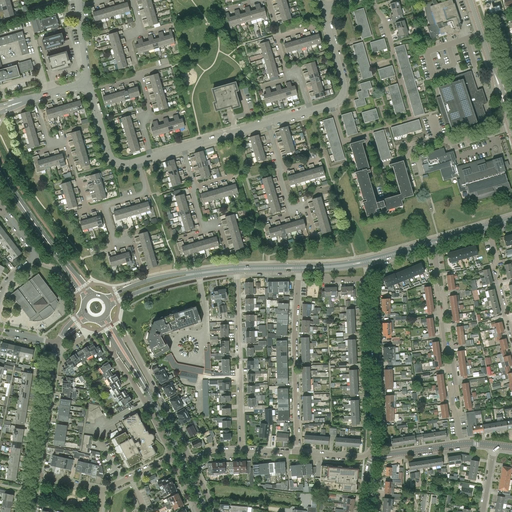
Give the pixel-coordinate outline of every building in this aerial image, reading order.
[(120,0),(125,13),(130,12),(127,3),(124,4),(123,0),(120,0)] [(285,0),(282,0),(277,2),(277,4),(273,6),(273,8),(287,4),(285,0)] [(392,10),(400,8),(398,1),(397,0),(391,0),(387,1),(389,7),(390,7),(392,10)] [(425,4),(425,3),(425,8),(425,13),(427,17),(428,21),(431,26),(427,27),(431,41),(440,34),(440,35),(447,32),(448,36),(460,32),(459,28),(460,28),(462,26),(462,25),(461,25),(461,24),(460,24),(459,23),(460,22),(454,4),(453,4),(451,0),(450,0),(449,0),(437,0),(435,1),(434,0),(431,0),(432,2),(429,3),(425,4)] [(120,15),(117,6),(115,6),(113,2),(111,2),(115,16),(120,15)] [(11,4),(2,6),(3,10),(0,10),(0,13),(14,9),(14,8),(12,9),(11,4)] [(110,17),(108,8),(105,9),(104,4),(101,5),(105,19),(110,17)] [(152,4),(143,7),(144,9),(139,11),(140,13),(153,9),(152,4)] [(257,4),(261,18),(266,17),(264,8),(261,9),(259,4),(257,4)] [(91,8),(93,13),(95,22),(100,20),(98,11),(95,12),(94,7),(91,8)] [(256,20),(253,11),(250,12),(249,7),(247,7),(251,21),(256,20)] [(355,18),(365,15),(363,8),(353,11),(355,18)] [(393,20),(403,17),(402,14),(400,8),(392,10),(393,14),(391,15),(393,20)] [(14,16),(12,10),(14,10),(14,9),(0,13),(0,15),(4,14),(5,18),(14,16)] [(288,9),(279,12),(280,14),(275,16),(276,18),(290,14),(288,9)] [(245,23),(243,14),(240,14),(238,10),(236,10),(240,24),(245,23)] [(58,25),(57,19),(56,13),(52,15),(52,16),(42,19),(42,18),(31,21),(35,33),(44,30),(43,29),(58,25)] [(226,14),(227,18),(229,27),(235,26),(233,17),(229,17),(228,13),(226,14)] [(155,14),(146,17),(147,19),(142,21),(143,23),(156,19),(155,14)] [(357,25),(367,22),(365,15),(355,18),(357,25)] [(397,30),(406,27),(404,21),(404,20),(403,17),(393,20),(394,26),(396,26),(397,30)] [(149,27),(154,25),(155,28),(160,26),(159,23),(157,23),(156,19),(143,23),(143,25),(148,24),(149,27)] [(359,32),(369,29),(367,22),(357,25),(359,32)] [(406,27),(397,30),(398,34),(397,34),(398,40),(409,37),(408,34),(408,33),(406,27)] [(369,29),(359,32),(361,39),(371,36),(369,29)] [(122,31),(117,32),(108,35),(110,40),(119,37),(118,35),(123,33),(122,31)] [(19,73),(33,69),(31,60),(16,64),(17,65),(0,69),(0,60),(0,61),(0,59),(0,46),(18,41),(22,56),(29,54),(22,32),(0,38),(0,81),(1,81),(4,81),(20,76),(19,73)] [(169,45),(167,36),(164,37),(162,32),(160,33),(164,46),(169,45)] [(316,44),(313,36),(311,36),(309,32),(307,32),(311,46),(316,44)] [(44,39),(45,40),(42,40),(45,51),(65,45),(62,34),(44,39)] [(306,47),(304,38),(301,39),(299,34),(297,35),(301,49),(306,47)] [(159,48),(156,39),(153,40),(152,35),(150,36),(154,49),(159,48)] [(287,38),(291,51),(296,50),(294,41),(291,42),(290,37),(287,38)] [(148,51),(146,42),(143,43),(142,38),(139,39),(143,52),(148,51)] [(261,49),(270,46),(269,44),(274,42),(273,40),(268,41),(267,38),(260,41),(260,44),(259,44),(261,49)] [(143,52),(139,39),(137,39),(138,44),(135,45),(138,54),(143,52)] [(377,41),(380,51),(387,49),(384,39),(377,41)] [(113,50),(121,47),(121,44),(126,43),(125,41),(111,45),(113,50)] [(380,51),(377,41),(370,43),(373,53),(380,51)] [(354,52),(364,49),(362,42),(352,45),(354,52)] [(396,55),(406,52),(404,45),(394,48),(396,55)] [(461,62),(457,48),(452,49),(457,63),(461,62)] [(356,59),(366,56),(364,49),(354,52),(356,59)] [(264,59),(273,56),(272,54),(276,52),(276,50),(272,51),(262,54),(264,59)] [(47,57),(51,72),(58,70),(69,67),(68,64),(71,63),(67,51),(47,57)] [(115,60),(124,57),(124,54),(128,53),(128,51),(114,55),(115,60)] [(406,52),(396,55),(398,62),(408,59),(406,52)] [(358,66),(368,63),(366,56),(356,59),(358,66)] [(408,59),(398,62),(400,68),(410,66),(408,59)] [(130,60),(117,64),(118,70),(127,67),(126,64),(131,62),(130,60)] [(267,69),(272,67),(275,66),(275,63),(279,62),(279,60),(265,64),(267,69)] [(360,73),(370,70),(368,63),(358,66),(360,73)] [(385,68),(388,78),(395,76),(392,66),(385,68)] [(410,66),(400,68),(402,75),(412,72),(410,66)] [(316,67),(307,69),(308,72),(303,74),(304,76),(317,72),(316,67)] [(388,78),(385,68),(378,70),(381,80),(388,78)] [(281,70),(272,72),(268,74),(269,79),(278,76),(277,73),(282,72),(281,70)] [(370,70),(360,73),(362,80),(372,77),(370,70)] [(449,122),(452,131),(467,125),(469,130),(485,125),(478,106),(486,103),(484,95),(482,89),(477,90),(470,71),(451,77),(453,82),(437,87),(440,96),(436,98),(444,124),(449,122)] [(412,72),(402,75),(404,82),(414,79),(412,72)] [(319,77),(310,79),(311,82),(306,84),(307,86),(320,82),(319,77)] [(159,79),(151,81),(151,84),(147,85),(147,87),(161,83),(159,79)] [(414,79),(404,82),(406,89),(416,86),(414,79)] [(361,91),(367,90),(372,88),(370,81),(359,84),(361,91)] [(288,83),(292,96),(297,95),(295,86),(291,87),(290,82),(288,83)] [(137,87),(135,88),(133,83),(131,84),(135,97),(140,96),(137,87)] [(216,102),(214,103),(216,111),(231,106),(232,109),(239,106),(235,91),(237,91),(235,83),(212,90),(216,102)] [(389,94),(399,91),(397,84),(387,87),(389,94)] [(287,98),(284,89),(281,90),(280,85),(278,86),(281,99),(287,98)] [(130,99),(127,90),(125,91),(123,86),(121,86),(125,100),(130,99)] [(322,86),(313,89),(314,92),(309,93),(309,95),(323,91),(322,86)] [(416,86),(406,89),(408,96),(418,93),(416,86)] [(162,88),(153,91),(154,94),(149,95),(150,97),(164,93),(162,88)] [(276,101),(274,92),(271,93),(269,88),(267,89),(271,102),(276,101)] [(120,101),(118,93),(115,93),(114,89),(111,89),(115,103),(120,101)] [(367,90),(361,91),(357,92),(359,99),(364,98),(369,97),(367,90)] [(101,92),(103,97),(105,106),(110,104),(108,95),(105,96),(104,91),(101,92)] [(399,91),(389,94),(391,101),(401,98),(399,91)] [(418,93),(408,96),(410,103),(420,100),(418,93)] [(69,98),(73,112),(78,111),(75,102),(73,103),(71,98),(69,98)] [(165,98),(156,101),(157,103),(152,105),(153,107),(166,103),(165,98)] [(366,105),(364,98),(359,99),(354,101),(356,108),(366,105)] [(401,98),(391,101),(393,107),(403,104),(401,98)] [(420,100),(410,103),(412,110),(422,107),(420,100)] [(59,101),(63,115),(68,114),(66,105),(63,105),(62,101),(59,101)] [(50,104),(54,118),(58,116),(56,107),(53,108),(52,104),(50,104)] [(403,104),(393,107),(395,115),(405,112),(403,104)] [(422,107),(412,110),(414,117),(424,114),(422,107)] [(375,109),(368,111),(371,121),(378,119),(375,109)] [(371,121),(368,111),(361,113),(364,123),(371,121)] [(343,122),(353,119),(351,112),(341,115),(343,122)] [(134,114),(130,116),(121,118),(122,123),(131,121),(130,118),(135,117),(134,114)] [(36,115),(22,119),(23,124),(32,121),(32,118),(36,117),(36,115)] [(175,116),(179,129),(185,128),(182,119),(179,120),(178,115),(175,116)] [(174,131),(172,122),(169,123),(167,118),(165,119),(169,132),(174,131)] [(325,128),(335,125),(332,118),(322,121),(325,128)] [(353,119),(343,122),(345,129),(355,126),(353,119)] [(411,122),(414,132),(421,130),(419,120),(411,122)] [(164,134),(161,125),(158,126),(157,121),(155,121),(159,135),(164,134)] [(405,124),(407,134),(414,132),(411,122),(405,124)] [(125,133),(134,131),(133,128),(138,126),(137,124),(124,128),(125,133)] [(398,126),(401,136),(407,134),(405,124),(398,126)] [(39,125),(25,129),(26,134),(35,131),(34,128),(39,127),(39,125)] [(327,134),(337,132),(335,125),(325,128),(327,134)] [(275,133),(275,135),(289,131),(287,126),(279,129),(279,132),(275,133)] [(355,126),(345,129),(347,136),(359,133),(359,131),(357,132),(355,126)] [(401,136),(398,126),(391,128),(394,138),(401,136)] [(375,140),(385,137),(383,130),(373,133),(375,140)] [(329,141),(339,138),(337,132),(327,134),(329,141)] [(28,138),(29,143),(38,141),(37,138),(42,137),(41,134),(28,138)] [(128,143),(137,140),(136,138),(141,136),(140,134),(127,138),(128,143)] [(81,136),(72,138),(73,141),(68,142),(69,144),(83,140),(81,136)] [(278,143),(278,145),(292,141),(290,136),(282,139),(282,141),(278,143)] [(385,137),(375,140),(377,147),(387,144),(385,137)] [(252,147),(261,145),(261,142),(265,141),(265,138),(251,142),(252,147)] [(331,148),(341,145),(339,138),(329,141),(331,148)] [(352,147),(351,147),(353,155),(354,154),(355,157),(354,158),(355,158),(356,161),(355,161),(357,168),(358,168),(359,171),(358,171),(355,172),(356,176),(357,176),(358,179),(357,179),(358,179),(359,182),(358,183),(360,190),(361,189),(362,192),(361,193),(362,193),(363,196),(362,196),(363,200),(365,199),(366,201),(362,202),(363,206),(365,206),(365,209),(364,209),(366,216),(385,211),(385,209),(391,208),(392,209),(399,207),(399,206),(402,205),(402,206),(399,196),(373,203),(372,200),(373,199),(365,170),(368,169),(360,141),(350,144),(351,144),(352,147)] [(143,144),(130,148),(131,153),(140,150),(139,147),(144,146),(143,144)] [(387,144),(377,147),(379,154),(389,151),(387,144)] [(84,145),(75,148),(76,151),(71,152),(72,154),(85,150),(84,145)] [(333,155),(343,152),(341,145),(331,148),(333,155)] [(281,155),(286,154),(295,151),(293,146),(284,149),(285,151),(280,153),(281,155)] [(255,157),(264,155),(263,152),(268,150),(267,148),(254,152),(255,157)] [(420,160),(422,165),(424,174),(440,169),(443,181),(452,178),(456,177),(452,163),(455,162),(452,152),(445,154),(443,148),(426,153),(428,157),(420,160)] [(56,150),(60,164),(61,167),(66,165),(62,154),(59,155),(58,150),(56,150)] [(191,160),(204,156),(203,151),(194,153),(195,156),(190,158),(191,160)] [(389,151),(379,154),(381,161),(391,158),(389,151)] [(343,152),(333,155),(335,162),(345,159),(343,152)] [(48,153),(46,153),(50,167),(55,165),(52,157),(50,157),(48,153)] [(40,160),(38,155),(33,157),(32,157),(37,173),(45,170),(42,160),(40,160)] [(87,155),(78,158),(79,160),(74,162),(75,164),(88,160),(87,155)] [(503,166),(495,169),(493,161),(485,163),(484,159),(457,167),(455,162),(452,163),(456,177),(457,183),(460,191),(467,189),(470,202),(498,194),(496,186),(507,183),(503,166)] [(81,168),(83,167),(84,171),(94,168),(94,167),(90,168),(88,160),(75,164),(75,166),(80,165),(81,168)] [(206,161),(197,163),(198,166),(193,167),(194,170),(207,166),(206,161)] [(413,195),(403,161),(393,164),(403,198),(413,195)] [(168,172),(177,169),(176,167),(180,165),(180,163),(166,167),(168,172)] [(313,164),(311,165),(315,178),(319,177),(317,168),(314,169),(313,164)] [(303,167),(301,167),(305,181),(310,180),(307,171),(305,172),(303,167)] [(293,170),(291,170),(295,184),(300,183),(297,174),(295,174),(293,170)] [(196,180),(201,178),(210,176),(208,171),(200,173),(200,176),(196,177),(196,180)] [(171,182),(179,179),(179,176),(183,175),(183,173),(169,177),(171,182)] [(100,178),(91,181),(92,183),(88,185),(88,187),(102,183),(100,178)] [(75,182),(75,180),(61,184),(63,189),(71,186),(71,184),(75,182)] [(277,180),(263,184),(264,189),(273,186),(273,184),(277,182),(277,180)] [(226,182),(224,182),(228,196),(233,194),(230,186),(228,186),(226,182)] [(216,184),(214,185),(218,199),(223,197),(221,188),(218,189),(216,184)] [(207,187),(204,188),(208,202),(213,200),(211,191),(208,192),(207,187)] [(103,188),(94,190),(95,193),(90,194),(91,197),(105,193),(103,188)] [(78,192),(78,190),(64,194),(65,199),(74,196),(74,194),(78,192)] [(280,190),(266,194),(267,199),(276,196),(276,193),(280,192),(280,190)] [(308,204),(308,206),(322,202),(320,197),(312,199),(312,202),(308,204)] [(176,202),(178,207),(187,204),(186,201),(191,200),(190,198),(176,202)] [(139,199),(137,200),(141,213),(145,212),(143,203),(140,204),(139,199)] [(81,202),(81,200),(67,204),(68,209),(77,206),(76,203),(81,202)] [(282,200),(269,204),(270,209),(279,206),(278,203),(283,202),(282,200)] [(129,202),(127,203),(131,216),(136,215),(133,206),(130,207),(129,202)] [(119,205),(117,206),(121,219),(126,218),(123,209),(121,210),(119,205)] [(311,213),(311,216),(325,212),(323,207),(314,209),(315,212),(311,213)] [(193,208),(179,212),(180,216),(179,216),(179,217),(189,214),(189,211),(194,210),(193,208)] [(96,212),(93,212),(97,226),(102,225),(100,216),(97,217),(96,212)] [(225,217),(226,220),(221,221),(222,223),(235,219),(234,214),(225,217)] [(86,215),(84,215),(87,229),(92,227),(90,219),(87,219),(86,215)] [(299,215),(296,216),(300,230),(305,228),(303,219),(300,220),(299,215)] [(314,223),(314,225),(328,221),(326,216),(317,219),(318,222),(314,223)] [(196,217),(182,221),(184,226),(192,224),(192,221),(196,220),(196,217)] [(289,218),(287,219),(290,232),(295,231),(293,222),(290,223),(289,218)] [(279,221),(277,222),(281,235),(286,234),(283,225),(280,226),(279,221)] [(224,231),(224,233),(238,229),(237,224),(228,227),(229,230),(224,231)] [(265,233),(269,232),(271,238),(276,237),(273,228),(271,228),(269,224),(263,225),(265,233)] [(317,235),(322,234),(331,231),(329,226),(320,229),(321,232),(316,233),(317,235)] [(134,238),(135,241),(148,237),(147,232),(138,234),(139,237),(134,238)] [(0,240),(2,244),(9,238),(5,233),(0,237),(0,240)] [(212,233),(210,233),(214,247),(219,246),(216,237),(213,238),(212,233)] [(227,241),(227,243),(241,239),(239,234),(231,237),(231,239),(227,241)] [(200,236),(201,241),(204,250),(209,248),(206,240),(203,240),(202,236),(200,236)] [(6,249),(13,243),(9,238),(2,244),(6,249)] [(192,239),(190,239),(194,253),(199,251),(196,243),(194,243),(192,239)] [(179,251),(182,250),(184,256),(189,254),(187,245),(184,246),(183,241),(176,243),(179,251)] [(137,248),(138,250),(151,247),(150,242),(141,244),(142,247),(137,248)] [(10,254),(17,248),(13,243),(6,249),(10,254)] [(230,253),(235,252),(244,249),(242,244),(234,246),(234,249),(230,251),(230,253)] [(475,245),(469,247),(472,256),(477,255),(475,245)] [(466,258),(472,256),(469,247),(463,249),(466,258)] [(17,248),(10,254),(14,259),(21,253),(17,248)] [(125,248),(122,249),(126,262),(131,261),(129,252),(126,253),(125,248)] [(463,249),(458,251),(460,260),(466,258),(463,249)] [(115,251),(113,252),(117,265),(121,264),(119,255),(116,256),(115,251)] [(140,258),(141,260),(154,256),(153,251),(144,254),(145,257),(140,258)] [(455,261),(460,260),(458,251),(452,252),(455,261)] [(144,270),(148,269),(157,266),(156,261),(147,264),(148,267),(143,268),(144,270)] [(424,272),(422,267),(423,267),(422,264),(421,264),(421,263),(415,266),(419,274),(424,272)] [(419,274),(415,266),(410,268),(414,276),(419,274)] [(414,276),(410,268),(405,270),(408,279),(414,276)] [(484,278),(490,276),(489,269),(479,271),(480,275),(483,274),(484,278)] [(408,279),(405,270),(399,272),(403,281),(408,279)] [(403,281),(399,272),(394,274),(398,283),(403,281)] [(53,313),(54,311),(55,310),(55,309),(56,308),(57,306),(57,305),(58,304),(58,303),(58,302),(56,299),(57,299),(55,295),(52,292),(50,289),(38,274),(32,279),(18,289),(11,295),(25,313),(30,319),(31,319),(33,321),(32,321),(34,321),(36,321),(38,321),(39,321),(40,321),(42,320),(44,320),(44,319),(46,319),(47,318),(49,317),(49,316),(51,315),(52,314),(53,313)] [(398,283),(394,274),(389,276),(392,285),(398,283)] [(447,283),(454,282),(456,282),(456,278),(457,278),(456,274),(446,276),(447,283)] [(392,285),(389,276),(383,278),(387,287),(392,285)] [(490,276),(484,278),(481,279),(482,286),(492,283),(490,276)] [(268,299),(268,293),(273,293),(273,282),(267,282),(267,289),(265,289),(265,293),(265,296),(265,299),(268,299)] [(454,282),(447,283),(448,290),(458,289),(458,285),(454,285),(454,282)] [(425,294),(431,293),(430,287),(427,287),(427,284),(424,285),(421,285),(421,286),(415,288),(416,290),(422,289),(422,288),(424,288),(425,294)] [(347,287),(347,295),(350,295),(350,297),(355,297),(355,289),(353,289),(353,287),(349,287),(349,286),(347,286),(347,287)] [(331,295),(330,288),(327,288),(327,287),(325,287),(325,288),(324,288),(324,291),(321,292),(321,298),(328,297),(329,298),(329,305),(333,305),(333,302),(331,302),(331,299),(331,295)] [(489,297),(495,295),(494,289),(491,290),(490,288),(487,288),(489,297)] [(220,299),(219,290),(213,291),(213,295),(211,295),(212,300),(214,300),(220,299)] [(450,303),(456,302),(460,301),(459,295),(458,295),(458,294),(455,294),(455,293),(452,293),(452,296),(449,296),(450,303)] [(381,305),(390,305),(389,299),(390,299),(389,296),(384,296),(384,299),(381,299),(381,302),(380,302),(381,305)] [(283,303),(283,301),(277,301),(277,303),(278,303),(277,309),(288,309),(288,304),(283,303)] [(306,301),(306,304),(303,304),(302,310),(310,310),(318,311),(320,311),(320,308),(314,308),(314,305),(310,304),(311,301),(306,301)] [(381,309),(382,309),(382,312),(385,312),(385,314),(390,314),(390,311),(390,305),(381,305),(381,306),(381,309)] [(155,358),(169,350),(170,350),(167,343),(165,344),(161,336),(162,333),(164,333),(165,334),(178,330),(177,328),(184,326),(183,324),(187,323),(187,325),(194,322),(194,324),(201,322),(196,306),(159,318),(160,320),(154,322),(147,339),(150,345),(149,346),(155,358)] [(458,314),(452,315),(453,321),(455,321),(456,323),(459,323),(459,318),(462,318),(462,314),(458,314)] [(427,328),(433,327),(432,318),(425,319),(420,320),(421,323),(423,323),(424,325),(427,324),(427,328)] [(382,329),(391,329),(394,329),(393,321),(393,320),(385,320),(385,323),(382,323),(382,326),(381,326),(382,329)] [(457,336),(463,335),(462,329),(468,328),(468,325),(462,326),(456,327),(457,336)] [(309,327),(301,326),(301,332),(304,332),(304,335),(312,335),(312,330),(317,330),(317,327),(312,327),(309,327)] [(433,327),(427,328),(428,333),(422,334),(423,337),(423,338),(429,337),(435,336),(433,327)] [(503,328),(502,327),(496,328),(497,333),(495,333),(493,334),(494,338),(501,336),(500,332),(503,331),(503,330),(504,330),(503,328)] [(382,333),(383,336),(386,336),(386,338),(391,338),(391,336),(391,333),(391,329),(382,329),(382,330),(381,330),(382,333)] [(287,330),(276,330),(276,335),(275,335),(274,334),(267,333),(267,338),(271,338),(281,338),(281,335),(287,336),(287,330)] [(464,341),(463,335),(457,336),(458,345),(464,344),(470,343),(471,345),(473,345),(472,340),(464,341)] [(500,345),(507,343),(505,339),(502,339),(501,336),(494,338),(495,341),(497,341),(499,341),(500,345)] [(211,370),(210,344),(218,344),(218,339),(210,339),(210,344),(207,344),(207,350),(204,351),(204,366),(204,369),(177,363),(175,361),(171,353),(166,356),(172,368),(173,369),(203,375),(204,369),(211,370)] [(0,351),(6,353),(8,344),(2,343),(0,350),(0,351)] [(507,343),(500,345),(498,345),(500,350),(500,354),(506,353),(505,349),(508,348),(507,343)] [(8,344),(6,353),(12,354),(14,346),(8,344)] [(98,346),(96,348),(94,344),(89,347),(92,351),(91,351),(93,355),(93,356),(97,354),(98,356),(102,354),(98,346)] [(383,352),(383,354),(392,353),(395,353),(395,347),(392,347),(392,344),(386,344),(386,347),(383,347),(383,350),(382,350),(383,352)] [(253,356),(253,350),(261,350),(261,345),(258,345),(252,345),(252,348),(247,348),(247,356),(253,356)] [(14,346),(12,354),(17,355),(16,358),(18,358),(19,356),(21,347),(14,346)] [(93,355),(91,351),(92,351),(89,347),(89,346),(83,350),(79,352),(85,361),(87,360),(87,359),(93,355)] [(25,357),(27,349),(21,347),(19,356),(25,357)] [(228,347),(221,347),(221,351),(219,351),(219,353),(216,353),(216,357),(224,356),(224,353),(229,353),(228,347)] [(27,349),(25,357),(31,359),(33,350),(27,349)] [(76,365),(81,362),(82,363),(85,361),(79,352),(76,354),(70,357),(71,358),(73,362),(74,362),(76,365)] [(384,357),(384,360),(387,360),(387,363),(388,362),(388,363),(392,362),(392,365),(400,365),(400,364),(401,364),(401,362),(399,362),(399,361),(396,362),(396,359),(392,359),(392,353),(383,354),(383,357),(384,357)] [(504,362),(511,360),(510,355),(506,356),(506,353),(500,354),(501,358),(503,357),(504,362)] [(219,366),(229,366),(229,359),(224,360),(224,356),(216,357),(214,357),(214,360),(221,360),(222,363),(218,363),(218,366),(219,366)] [(75,373),(72,369),(77,366),(76,365),(74,362),(73,362),(71,358),(66,361),(69,365),(65,367),(66,369),(63,370),(66,375),(70,376),(75,373)] [(251,371),(254,371),(259,371),(258,358),(252,358),(252,361),(247,361),(247,369),(251,369),(251,371)] [(441,367),(441,360),(434,361),(432,362),(433,368),(435,368),(436,370),(439,369),(439,367),(441,367)] [(511,360),(504,362),(505,366),(499,368),(500,372),(510,369),(509,366),(511,365),(511,360)] [(109,370),(110,370),(112,368),(109,362),(103,365),(104,366),(101,368),(104,373),(102,374),(104,377),(111,373),(109,370)] [(5,368),(0,366),(0,373),(2,374),(3,370),(4,371),(4,370),(6,371),(6,369),(13,370),(13,367),(5,365),(5,368)] [(152,368),(154,374),(157,379),(158,379),(158,378),(166,374),(164,372),(167,370),(166,368),(163,369),(160,370),(159,368),(158,369),(156,366),(152,368)] [(225,376),(225,373),(229,373),(229,366),(219,366),(219,370),(222,370),(222,373),(215,373),(215,376),(225,376)] [(479,377),(486,375),(485,367),(480,368),(481,372),(478,372),(479,377)] [(508,379),(511,377),(511,372),(511,373),(510,369),(500,372),(501,375),(503,374),(503,375),(504,375),(505,379),(508,379)] [(247,374),(247,382),(255,381),(256,380),(256,377),(260,376),(260,374),(267,374),(267,371),(260,371),(259,371),(254,371),(254,374),(247,374)] [(111,385),(114,383),(114,384),(119,381),(120,381),(116,375),(113,376),(111,373),(104,377),(106,380),(107,379),(111,385)] [(166,374),(158,378),(158,379),(161,384),(173,377),(171,375),(167,377),(166,374)] [(66,377),(66,381),(63,381),(62,387),(63,387),(68,388),(68,387),(73,388),(72,388),(73,382),(74,382),(75,378),(66,377)] [(287,378),(277,378),(277,383),(275,384),(275,386),(285,386),(284,383),(288,383),(287,378)] [(223,380),(215,381),(215,383),(218,383),(218,386),(219,386),(219,390),(222,390),(230,390),(229,383),(223,383),(223,380)] [(114,383),(111,385),(110,385),(112,389),(109,390),(111,394),(108,395),(109,397),(112,395),(119,391),(117,388),(121,386),(119,381),(114,384),(114,383)] [(164,390),(165,392),(177,386),(177,385),(180,384),(179,381),(172,385),(170,383),(172,382),(172,381),(171,381),(170,381),(169,381),(166,383),(167,384),(162,386),(163,387),(162,388),(164,390)] [(254,393),(254,389),(259,389),(259,387),(264,387),(264,389),(267,389),(267,383),(258,383),(258,384),(253,384),(254,386),(248,386),(248,393),(254,393)] [(167,397),(168,396),(168,397),(176,393),(174,390),(178,388),(177,386),(165,392),(166,394),(167,397)] [(77,392),(73,392),(74,388),(73,388),(68,387),(68,388),(63,387),(62,392),(67,393),(66,397),(76,399),(77,392)] [(120,401),(124,399),(123,399),(128,396),(127,396),(125,391),(120,393),(119,391),(112,395),(114,399),(117,398),(119,402),(120,401)] [(225,396),(225,393),(214,393),(214,398),(218,398),(218,402),(221,402),(230,402),(231,402),(231,401),(231,399),(230,398),(230,396),(225,396)] [(119,412),(132,406),(130,403),(132,401),(129,395),(128,396),(123,399),(124,399),(120,401),(123,405),(117,409),(119,412)] [(254,398),(248,398),(248,406),(254,406),(255,406),(255,405),(258,405),(257,401),(261,400),(265,400),(265,395),(261,395),(260,395),(254,395),(254,398)] [(171,403),(172,405),(185,398),(184,396),(179,399),(177,396),(170,400),(170,401),(171,403)] [(188,397),(185,398),(172,405),(174,407),(173,408),(174,410),(175,410),(175,411),(186,405),(185,402),(189,399),(188,397)] [(85,421),(94,423),(95,419),(103,414),(101,411),(104,409),(101,405),(88,402),(85,421)] [(230,415),(230,408),(225,409),(225,405),(219,405),(219,410),(222,410),(222,415),(230,415)] [(180,419),(187,415),(186,412),(190,410),(189,407),(177,413),(180,419)] [(260,423),(259,437),(268,438),(269,425),(272,425),(272,413),(272,410),(272,409),(260,409),(255,409),(255,412),(265,412),(265,424),(260,423)] [(484,432),(483,425),(476,426),(476,423),(475,415),(481,414),(480,411),(474,412),(466,413),(469,434),(484,432)] [(137,413),(131,416),(129,416),(129,417),(122,421),(126,427),(128,430),(127,430),(129,433),(142,459),(143,461),(148,458),(150,459),(150,457),(156,454),(153,447),(152,448),(151,445),(154,444),(152,440),(153,439),(154,437),(154,436),(153,435),(152,434),(150,433),(149,434),(147,431),(146,431),(145,429),(142,422),(141,422),(140,420),(137,413)] [(507,429),(506,421),(503,422),(502,414),(499,415),(501,430),(507,429)] [(187,415),(180,419),(179,419),(182,425),(193,418),(191,416),(189,417),(187,415)] [(289,421),(288,415),(278,415),(278,420),(276,420),(276,423),(283,423),(284,423),(284,421),(289,421)] [(230,421),(225,421),(225,418),(216,418),(213,418),(213,421),(216,421),(216,423),(219,423),(219,427),(220,428),(230,427),(230,421)] [(196,426),(197,426),(195,421),(188,424),(189,427),(186,429),(188,432),(186,432),(188,436),(190,435),(190,437),(199,432),(196,426)] [(283,430),(283,434),(282,441),(288,442),(289,431),(287,431),(287,426),(290,426),(290,423),(284,423),(283,423),(283,426),(283,430)] [(448,431),(445,431),(445,428),(443,428),(443,431),(440,432),(441,439),(447,438),(446,435),(448,435),(448,431)] [(114,436),(119,434),(117,430),(113,432),(108,435),(110,437),(110,438),(112,437),(114,436)] [(230,434),(229,434),(229,430),(223,430),(223,434),(223,437),(220,437),(220,442),(224,441),(224,440),(231,440),(230,434)] [(420,440),(423,439),(423,442),(429,441),(428,434),(424,434),(423,431),(421,431),(422,434),(419,435),(420,440)] [(142,459),(129,433),(127,435),(125,432),(112,439),(128,468),(141,461),(140,460),(142,459)] [(415,440),(418,440),(418,435),(415,435),(414,433),(412,433),(413,436),(409,437),(410,444),(416,443),(415,440)] [(89,454),(90,450),(92,436),(83,435),(81,452),(89,454)] [(391,439),(388,439),(389,444),(392,444),(392,447),(398,446),(397,438),(393,439),(392,436),(390,436),(391,439)] [(192,445),(193,445),(194,448),(195,447),(196,448),(201,445),(202,447),(205,446),(201,438),(191,442),(191,443),(192,445)] [(56,467),(58,456),(59,452),(60,449),(55,448),(54,451),(56,452),(55,456),(53,455),(50,466),(56,467)] [(472,459),(468,458),(468,461),(468,463),(470,463),(470,466),(477,468),(479,461),(471,460),(472,459)] [(96,465),(97,461),(94,460),(93,463),(94,463),(91,475),(92,475),(92,477),(95,477),(95,476),(96,476),(103,477),(103,475),(102,467),(99,466),(96,465)] [(240,474),(239,461),(236,461),(236,462),(229,462),(229,475),(240,474)] [(239,461),(240,474),(250,473),(250,468),(250,461),(243,462),(243,461),(239,461)] [(219,475),(218,462),(215,462),(215,463),(208,463),(208,476),(219,475)] [(229,475),(229,462),(222,463),(222,462),(218,462),(219,475),(229,475)] [(253,468),(250,468),(250,473),(249,486),(253,486),(253,477),(254,475),(259,475),(258,464),(253,465),(253,468)] [(392,466),(392,468),(386,467),(386,475),(391,476),(391,479),(392,479),(401,479),(402,479),(403,473),(398,472),(398,474),(396,474),(396,465),(392,466)] [(342,491),(355,492),(357,469),(321,466),(319,481),(342,483),(342,491)] [(476,475),(477,468),(470,466),(469,473),(476,475)] [(476,475),(469,473),(468,479),(460,478),(460,480),(468,482),(469,479),(475,480),(476,475)] [(149,483),(159,481),(157,476),(156,477),(155,474),(147,476),(149,483)] [(157,483),(161,490),(173,484),(174,484),(171,478),(165,481),(165,479),(157,483)] [(392,479),(392,482),(385,482),(385,488),(394,488),(394,483),(401,483),(401,479),(392,479)] [(297,486),(293,486),(292,480),(289,481),(290,490),(293,490),(297,490),(297,488),(297,486)] [(461,487),(460,495),(470,497),(472,489),(465,487),(466,483),(460,482),(459,487),(461,487)] [(173,484),(161,490),(164,496),(176,490),(173,484)] [(510,495),(510,491),(507,491),(508,485),(499,484),(498,490),(503,490),(502,493),(510,495)] [(384,493),(390,494),(392,494),(391,496),(392,497),(400,497),(400,494),(393,494),(394,488),(385,488),(384,493)] [(3,500),(12,502),(13,495),(3,493),(2,499),(3,500)] [(162,505),(164,507),(180,500),(177,493),(163,500),(165,503),(162,505)] [(346,504),(353,505),(354,499),(350,499),(350,495),(342,495),(342,498),(344,498),(343,504),(346,504)] [(392,499),(391,499),(384,498),(383,505),(392,507),(393,500),(400,500),(400,497),(392,497),(392,499)] [(12,502),(3,500),(2,506),(11,508),(12,502)] [(180,500),(164,507),(164,509),(167,508),(167,509),(173,506),(175,510),(183,505),(180,500)] [(503,504),(496,502),(495,509),(502,510),(502,511),(509,511),(509,509),(504,508),(504,509),(502,508),(503,504)]
